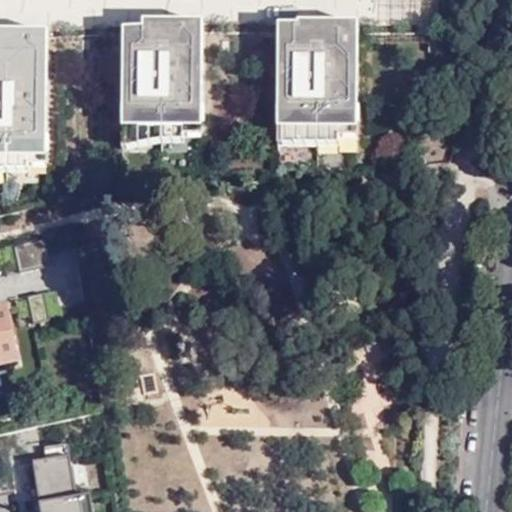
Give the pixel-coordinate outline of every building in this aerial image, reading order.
[(124,32),(124,137),(202,137),(203,22),(144,23),(144,31),(124,32)] [(279,24),(277,137),(357,139),(358,25),(279,24)] [(0,167),(46,168),(46,31),(0,31),(0,167)] [(202,137),(124,137),(124,151),(162,144),(203,143),(202,137)] [(277,137),(278,149),(357,150),(357,139),(277,137)] [(47,238),(16,245),(22,272),(53,265),(47,238)] [(30,295),(36,323),(53,319),(46,292),(30,295)] [(22,364),(11,310),(0,312),(0,368),(10,366),(22,364)] [(0,398),(16,395),(10,366),(0,368),(0,398)] [(47,462),(72,458),(70,448),(45,452),(47,462)] [(32,464),(39,509),(79,502),(72,458),(47,462),(32,464)] [(79,502),(39,509),(39,511),(89,511),(88,501),(79,502)]
